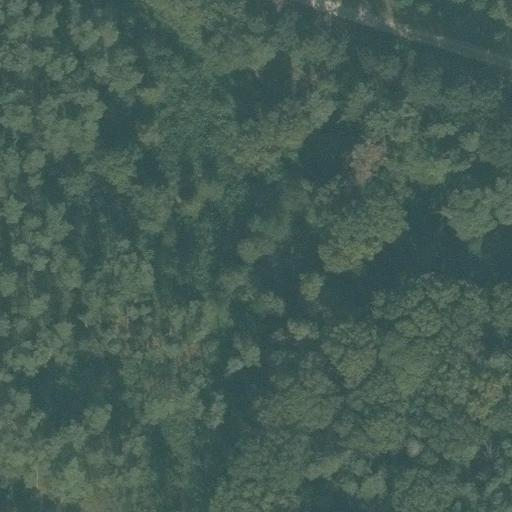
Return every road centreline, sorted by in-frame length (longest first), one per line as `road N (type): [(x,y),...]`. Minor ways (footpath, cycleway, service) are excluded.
road 1 (track): [(192,0),(449,329),(449,378),(511,403)]
road 2 (track): [(235,511),(292,380),(448,347)]
road 3 (track): [(511,64),(297,0)]
